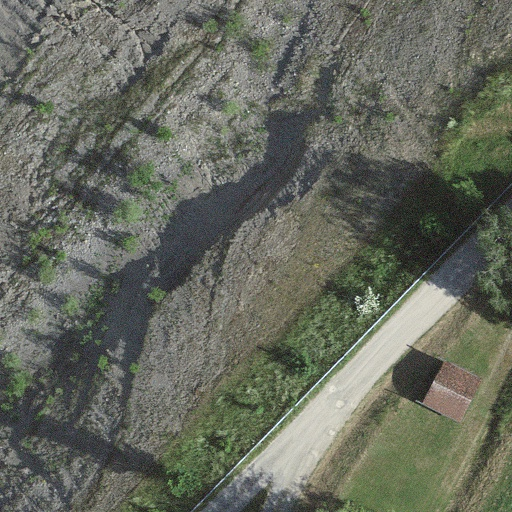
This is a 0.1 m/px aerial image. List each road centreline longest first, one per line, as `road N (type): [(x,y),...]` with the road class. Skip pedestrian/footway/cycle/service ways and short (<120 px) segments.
road 1 (residential): [(511,212),(219,511)]
road 2 (track): [(511,345),(456,466)]
